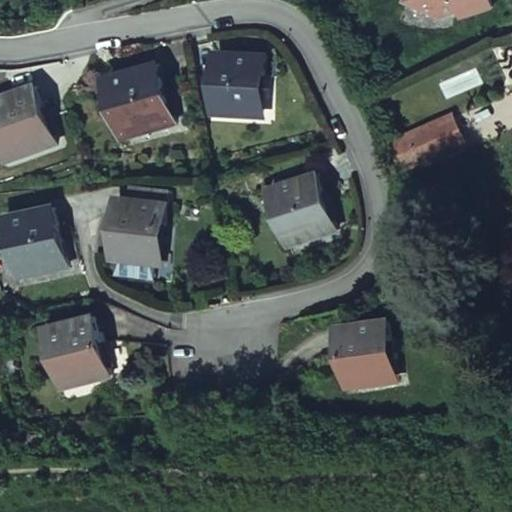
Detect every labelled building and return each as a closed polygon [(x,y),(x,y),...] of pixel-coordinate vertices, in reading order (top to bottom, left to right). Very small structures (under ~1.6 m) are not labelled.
[(414,0),(438,14),(460,10),(462,14),(493,3),(492,0),(414,0)] [(270,57),(220,54),(217,114),(260,117),(262,76),(269,76),(270,57)] [(161,65),(111,79),(116,98),(120,97),(131,136),(178,123),(161,65)] [(39,87),(0,101),(0,121),(13,160),(59,143),(39,87)] [(408,167),(463,143),(453,118),(397,142),(408,167)] [(320,174),(273,189),(279,208),(285,205),(298,244),(338,231),(320,174)] [(172,205),(122,199),(115,259),(158,264),(163,224),(170,224),(172,205)] [(57,208),(9,218),(13,237),(20,236),(28,275),(70,267),(57,208)] [(193,296),(196,308),(208,306),(206,294),(193,296)] [(99,317),(47,330),(52,350),(62,347),(72,386),(114,375),(99,317)] [(393,322),(344,328),(351,388),(394,382),(388,341),(395,341),(393,322)]
